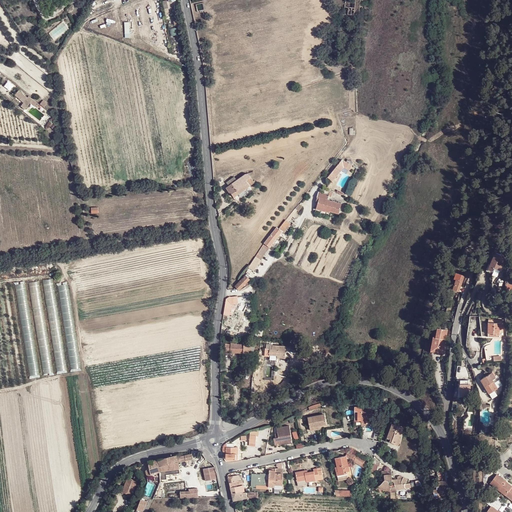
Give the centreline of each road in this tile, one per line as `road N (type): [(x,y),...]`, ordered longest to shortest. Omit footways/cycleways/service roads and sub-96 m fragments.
road 1 (tertiary): [(188,0),(223,271),(212,434)]
road 2 (track): [(0,273),(61,262),(73,289),(84,370),(0,391)]
road 3 (tertiary): [(218,439),(301,391),(345,378),(400,390),(441,434)]
road 4 (residential): [(441,434),(454,329),(469,282)]
road 5 (residential): [(372,446),(351,442),(221,469)]
road 6 (tertiary): [(87,511),(129,459),(204,441)]
